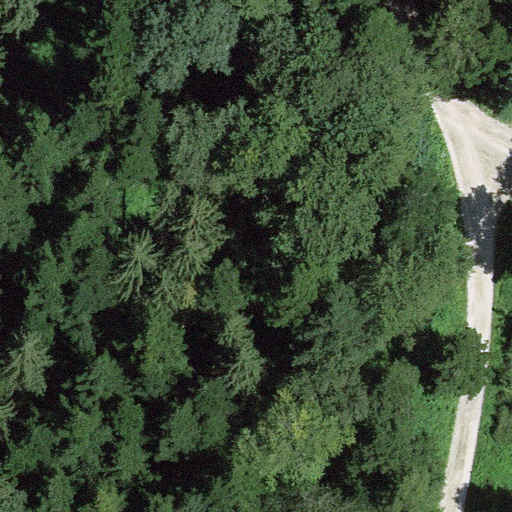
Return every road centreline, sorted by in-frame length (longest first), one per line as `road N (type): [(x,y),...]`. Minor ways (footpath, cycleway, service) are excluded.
road 1 (track): [(447,511),(462,450),(475,242),(463,139)]
road 2 (track): [(511,148),(463,139),(411,0)]
